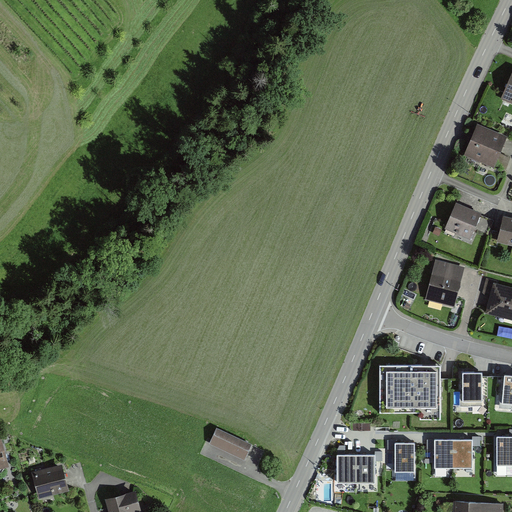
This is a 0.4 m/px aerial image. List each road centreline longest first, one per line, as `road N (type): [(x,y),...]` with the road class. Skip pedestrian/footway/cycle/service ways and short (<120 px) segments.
road 1 (tertiary): [(510,0),(373,309)]
road 2 (tertiary): [(373,309),(284,511)]
road 3 (residential): [(373,309),(511,358)]
